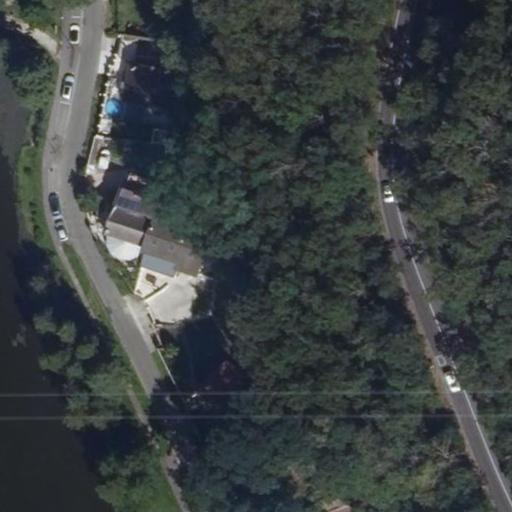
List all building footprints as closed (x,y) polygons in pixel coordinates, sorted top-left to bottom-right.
[(151,16),(148,39),(170,42),(174,19),(151,16)] [(128,65),(123,99),(174,108),(180,73),(128,65)] [(159,148),(157,155),(170,189),(180,152),(159,148)] [(170,189),(157,155),(155,159),(152,171),(156,174),(153,182),(148,180),(128,173),(105,234),(105,244),(109,254),(117,259),(125,260),(137,256),(143,248),(146,250),(142,262),(170,273),(172,266),(193,274),(198,261),(186,231),(160,222),(170,189)] [(189,232),(186,231),(198,261),(201,253),(214,258),(223,234),(192,224),(189,232)] [(198,261),(204,278),(207,279),(214,258),(201,253),(198,261)] [(204,278),(198,261),(196,267),(193,274),(204,278)] [(203,290),(202,290),(198,302),(205,304),(209,293),(203,290)] [(217,365),(193,389),(208,404),(236,375),(221,361),(215,355),(211,360),(217,365)] [(357,511),(353,501),(329,510),(330,511),(357,511)]
